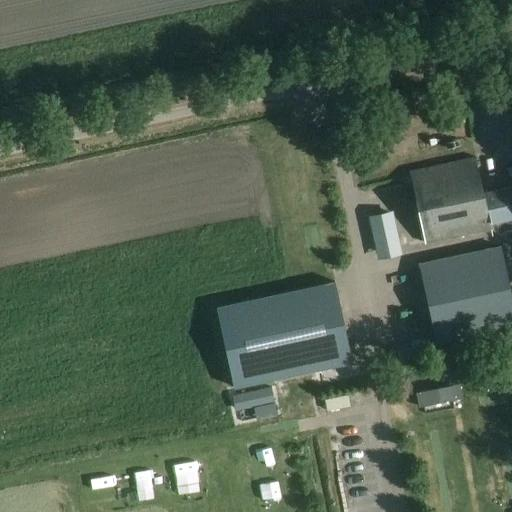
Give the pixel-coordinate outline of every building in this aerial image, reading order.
[(425,244),(491,229),(490,222),(511,217),(511,190),(511,185),(484,192),(476,155),(408,171),(425,244)] [(378,253),(399,249),(391,214),(371,218),(378,253)] [(419,261),(437,343),(511,327),(511,302),(500,243),(419,261)] [(339,276),(224,303),(240,378),(356,353),(339,276)] [(367,466),(359,411),(342,414),(341,410),(330,412),(337,457),(352,455),(354,468),(367,466)] [(380,511),(377,490),(367,492),(366,484),(347,487),(351,511),(380,511)] [(430,504),(430,511),(450,511),(450,503),(430,504)]
